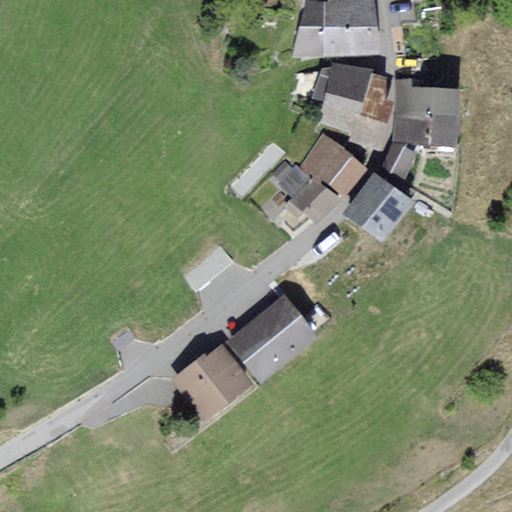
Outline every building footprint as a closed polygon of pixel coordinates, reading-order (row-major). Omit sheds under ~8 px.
[(376,50),(373,0),(332,0),(333,1),(310,2),(297,53),(376,50)] [(337,62),(336,66),(326,101),(321,119),(357,129),(373,75),(373,72),(337,62)] [(315,98),(326,101),(336,66),(301,74),(296,92),(315,98)] [(385,123),(384,78),(373,75),(357,129),(354,139),(378,145),(385,123)] [(399,79),(398,111),(456,114),(458,89),(422,88),(422,80),(399,79)] [(396,138),(455,141),(456,114),(398,111),(396,138)] [(343,193),(364,167),(325,136),(301,166),(320,181),(323,177),(343,193)] [(413,153),(395,145),(384,170),(402,178),(413,153)] [(318,219),(336,199),(297,165),(293,170),(285,163),(275,175),(297,195),(287,205),(299,216),(306,209),(318,219)] [(410,200),(375,176),(349,213),(384,237),(410,200)] [(317,331),(289,296),(233,339),(260,375),(317,331)] [(250,382),(222,346),(208,357),(206,355),(176,377),(206,415),(236,392),(239,390),(250,382)]
